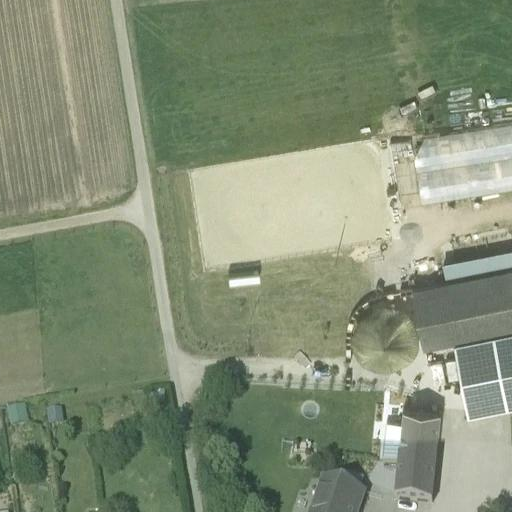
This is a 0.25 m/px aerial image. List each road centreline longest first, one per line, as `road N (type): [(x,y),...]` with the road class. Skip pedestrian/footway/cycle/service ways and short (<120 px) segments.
road 1 (track): [(192,511),(113,0)]
road 2 (track): [(403,377),(171,369)]
road 3 (track): [(398,281),(403,377),(383,511)]
road 4 (track): [(144,208),(0,235)]
